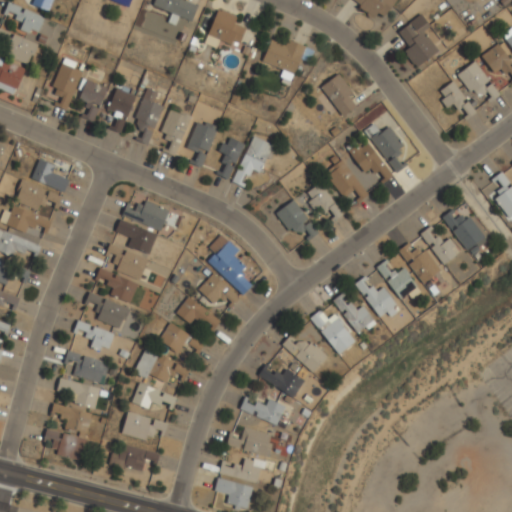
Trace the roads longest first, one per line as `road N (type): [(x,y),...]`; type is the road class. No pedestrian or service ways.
road 1 (residential): [(174,511),(203,422),(245,336),(296,287),(511,122)]
road 2 (residential): [(0,116),(222,213),(296,287)]
road 3 (residential): [(108,162),(45,309),(3,468)]
road 4 (residential): [(277,0),(343,35),(451,167)]
road 5 (tertiary): [(0,467),(163,511)]
